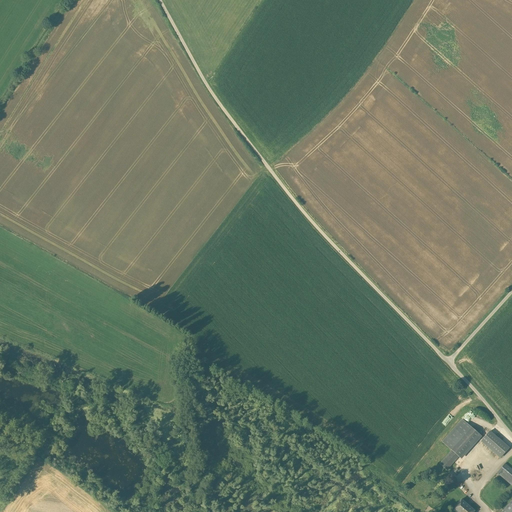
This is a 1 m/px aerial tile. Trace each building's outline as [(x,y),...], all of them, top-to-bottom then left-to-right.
[(462,420),(442,442),(451,450),(471,427),(462,420)] [(471,427),(451,450),(459,457),(479,434),(471,427)] [(509,448),(490,431),(482,440),(501,457),(509,448)] [(452,451),(440,464),(446,470),(458,456),(459,457),(451,450),(452,451)] [(511,469),(505,463),(497,473),(502,477),(511,485),(511,469)] [(473,511),(466,505),(467,504),(461,499),(454,508),(455,507),(460,511),(472,511),(474,511),(474,510),(473,511)] [(511,511),(511,500),(501,511),(511,511)]
